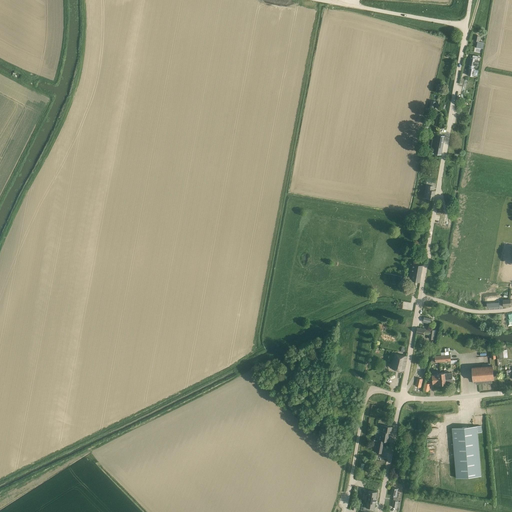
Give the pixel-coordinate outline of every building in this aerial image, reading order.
[(469,68),(467,75),(469,75),(473,76),(473,75),(474,70),(475,69),(474,69),(474,66),(475,66),(478,67),(479,61),(477,61),(478,56),(473,55),(473,58),(470,57),(469,65),(471,65),(470,68),(469,68)] [(430,105),(429,110),(434,112),(436,107),(437,102),(432,100),(431,100),(430,105)] [(435,154),(436,154),(441,155),(444,136),(438,135),(437,140),(434,139),(432,148),(436,149),(435,154)] [(426,199),(434,200),(435,191),(433,191),(433,187),(429,186),(426,199)] [(412,281),(420,282),(423,266),(413,264),(411,270),(410,270),(409,274),(411,274),(410,276),(413,276),(412,281)] [(416,333),(424,334),(425,334),(430,335),(429,339),(433,340),(434,330),(431,330),(425,329),(426,329),(425,329),(426,327),(423,326),(422,329),(417,328),(416,333)] [(499,351),(500,359),(507,358),(507,350),(499,351)] [(407,356),(395,354),(392,368),(405,371),(407,356)] [(476,380),(476,384),(492,382),(492,379),(494,379),(493,365),(472,367),(473,381),(476,380)] [(446,383),(453,382),(452,373),(449,373),(449,371),(445,371),(445,372),(441,373),(442,379),(446,379),(446,383)] [(442,379),(441,373),(439,373),(439,374),(432,374),(433,384),(440,383),(440,384),(446,383),(446,379),(442,379)] [(294,406),(291,401),(289,398),(286,400),(288,403),(291,408),(294,406)] [(375,452),(379,453),(382,453),(384,440),(390,441),(392,427),(381,425),(381,428),(382,428),(382,430),(377,429),(377,433),(379,433),(378,439),(375,452)] [(452,428),(453,433),(456,478),(481,476),(477,426),(452,428)] [(392,507),(399,508),(400,504),(397,503),(399,493),(397,493),(398,488),(392,487),(391,496),(394,496),(393,500),(392,507)] [(379,490),(371,489),(370,493),(368,493),(367,498),(369,498),(368,505),(368,507),(376,508),(376,507),(379,490)]
